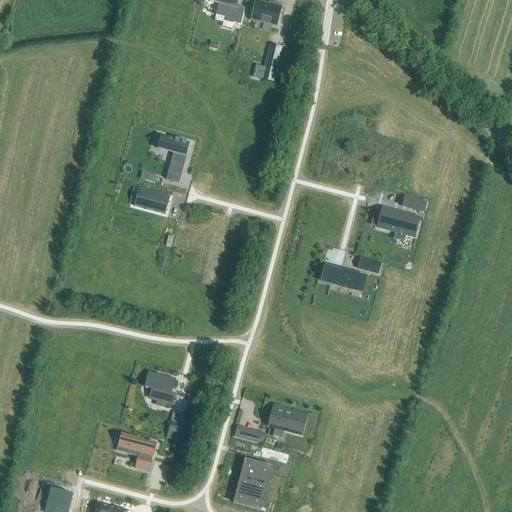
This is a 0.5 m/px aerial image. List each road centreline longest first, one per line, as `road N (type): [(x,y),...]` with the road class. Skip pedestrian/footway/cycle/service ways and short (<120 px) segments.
road 1 (unclassified): [(247,346),(156,340),(0,306)]
road 2 (unclassified): [(511,148),(362,0)]
road 3 (unclassified): [(331,0),(294,181)]
road 4 (residential): [(206,489),(247,346)]
road 5 (residential): [(66,476),(172,503),(206,489)]
road 6 (unclassified): [(283,221),(247,346)]
